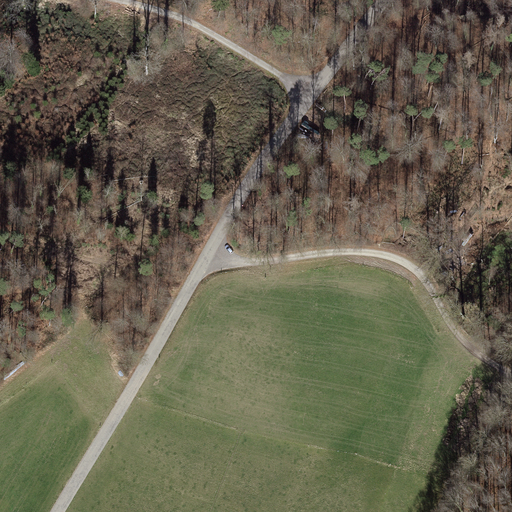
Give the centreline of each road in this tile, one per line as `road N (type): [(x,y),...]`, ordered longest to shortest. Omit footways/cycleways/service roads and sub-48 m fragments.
road 1 (tertiary): [(61,511),(207,259),(312,94),(384,0)]
road 2 (track): [(207,259),(257,262),(336,251),(395,257),(432,287),(458,339),(511,374)]
road 3 (track): [(119,0),(193,23),(312,94)]
road 4 (track): [(447,511),(511,385)]
